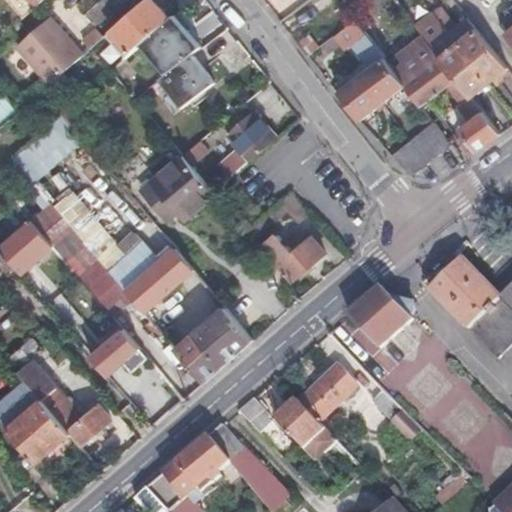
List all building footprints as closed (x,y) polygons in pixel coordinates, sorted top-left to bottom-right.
[(112,10),(103,0),(102,0),(87,14),(96,25),(112,10)] [(138,48),(172,18),(155,0),(146,0),(112,30),(132,53),(138,48)] [(477,102),(494,89),(458,44),(450,33),(434,13),(415,27),(423,37),(440,58),(456,79),(472,98),(474,97),(477,102)] [(511,37),(511,13),(500,23),(511,37)] [(85,55),(51,17),(18,46),(52,84),(85,55)] [(450,33),(458,44),(477,29),(469,18),(450,33)] [(383,104),(407,85),(389,62),(385,57),(384,58),(356,20),(335,37),(342,46),(345,51),(352,45),(371,68),(362,75),(383,104)] [(93,48),(106,36),(97,27),(85,39),(93,48)] [(494,89),(511,74),(511,71),(477,29),(458,44),(494,89)] [(325,60),(342,46),(335,37),(317,50),(325,60)] [(456,79),(440,58),(423,37),(389,62),(407,85),(422,105),(429,100),(443,89),(456,79)] [(123,84),(150,61),(138,48),(132,53),(112,71),(123,84)] [(217,82),(195,53),(161,79),(182,109),(217,82)] [(362,120),(383,104),(362,75),(340,92),(362,120)] [(443,89),(470,123),(485,112),(477,102),(474,97),(472,98),(456,79),(443,89)] [(89,119),(75,104),(63,114),(77,130),(89,119)] [(251,161),(278,138),(255,111),(228,135),(239,148),(251,161)] [(477,151),(501,135),(485,112),(470,123),(461,130),(463,133),(477,151)] [(14,160),(37,186),(84,143),(62,118),(14,160)] [(418,174),(452,145),(435,122),(394,156),(410,173),(418,174)] [(471,156),(477,151),(463,133),(457,138),(471,156)] [(192,166),(210,151),(202,141),(183,155),(184,156),(192,166)] [(231,179),(251,161),(239,148),(220,165),(231,179)] [(186,221),(216,195),(214,193),(192,166),(184,156),(142,192),(166,220),(177,210),(180,214),(186,221)] [(311,213),(292,192),(247,232),(255,240),(289,211),(300,223),(311,213)] [(134,298),(146,312),(182,281),(162,259),(137,231),(119,247),(74,193),(56,208),(134,298)] [(114,315),(134,298),(56,208),(53,204),(33,222),(54,246),(114,315)] [(166,220),(169,223),(180,214),(177,210),(166,220)] [(54,246),(33,222),(32,221),(0,248),(15,264),(23,274),(54,246)] [(327,254),(313,237),(294,254),(277,234),(264,246),(295,281),(327,254)] [(0,276),(15,264),(0,248),(0,247),(0,276)] [(195,270),(176,247),(162,259),(182,281),(195,270)] [(511,305),(503,296),(464,257),(432,288),(483,340),(499,351),(511,338),(511,305)] [(40,270),(29,277),(42,294),(52,287),(40,270)] [(394,296),(384,285),(351,315),(383,349),(416,319),(414,317),(394,296)] [(511,287),(503,296),(511,305),(511,287)] [(418,302),(394,296),(414,317),(418,302)] [(239,354),(255,340),(227,307),(206,326),(221,343),(226,339),(239,354)] [(206,383),(239,354),(226,339),(221,343),(206,326),(178,350),(206,383)] [(111,376),(142,349),(125,329),(93,356),(111,376)] [(82,446),(113,420),(100,404),(84,418),(32,357),(42,348),(33,337),(8,359),(28,382),(31,385),(44,400),(72,434),(82,446)] [(511,338),(499,351),(483,340),(500,358),(511,346),(511,338)] [(302,402),(322,422),(360,386),(340,365),(302,402)] [(37,464),(72,434),(44,400),(31,385),(28,382),(0,406),(0,421),(8,431),(37,464)] [(385,390),(372,402),(411,441),(424,429),(385,390)] [(272,415),(256,398),(241,411),(263,433),(274,422),(270,417),(272,415)] [(298,398),(277,418),(316,459),(324,451),(326,454),(340,441),(322,422),(302,402),(298,398)] [(150,488),(172,511),(205,511),(206,511),(197,500),(224,476),(222,471),(233,461),(276,511),(277,511),(294,494),(226,424),(150,488)] [(465,447),(477,459),(497,440),(484,428),(465,447)] [(324,451),(316,459),(318,461),(326,454),(324,451)] [(455,475),(436,496),(447,506),(466,486),(455,475)] [(172,511),(150,488),(138,498),(151,511),(172,511)] [(511,511),(511,488),(496,504),(492,508),(491,511),(511,511)] [(408,511),(396,499),(383,511),(408,511)]
